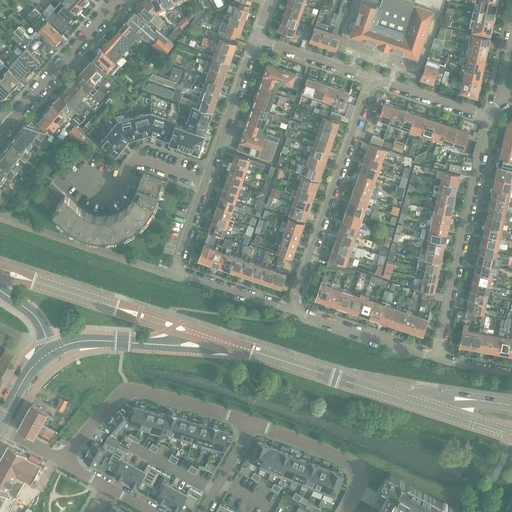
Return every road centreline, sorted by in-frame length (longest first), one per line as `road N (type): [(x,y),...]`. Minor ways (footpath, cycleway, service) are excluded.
road 1 (residential): [(293,311),(175,273),(256,43)]
road 2 (residential): [(489,116),(437,359)]
road 3 (residential): [(293,311),(372,80)]
road 4 (residential): [(0,135),(117,0)]
road 5 (residential): [(97,419),(119,397),(139,391),(252,423)]
road 6 (secondary): [(161,323),(0,271)]
road 7 (secondary): [(393,397),(237,347)]
road 8 (residential): [(252,423),(346,457),(363,481),(347,511)]
road 9 (residential): [(437,359),(293,311)]
road 10 (residential): [(372,80),(489,116)]
road 11 (residential): [(256,43),(372,80)]
